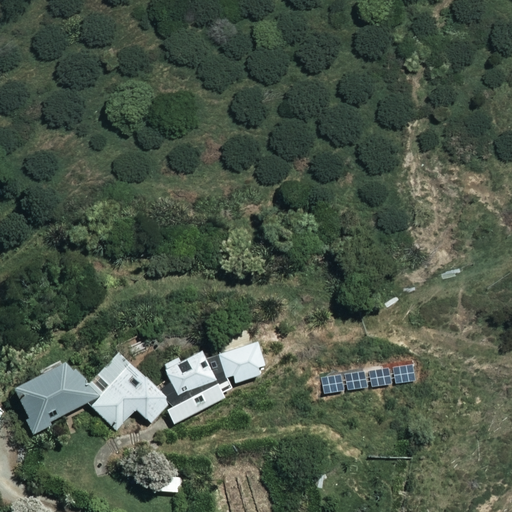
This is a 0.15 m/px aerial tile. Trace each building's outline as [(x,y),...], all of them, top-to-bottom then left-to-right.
[(268,374),(259,346),(219,359),(229,387),(268,374)] [(218,381),(205,353),(164,372),(178,400),(218,381)] [(100,402),(89,410),(120,436),(135,415),(152,428),(172,403),(118,355),(86,389),(100,402)] [(100,402),(86,389),(80,374),(71,378),(68,371),(13,395),(30,436),(84,413),(82,409),(86,407),(89,410),(100,402)] [(227,399),(220,385),(168,413),(175,427),(227,399)]
